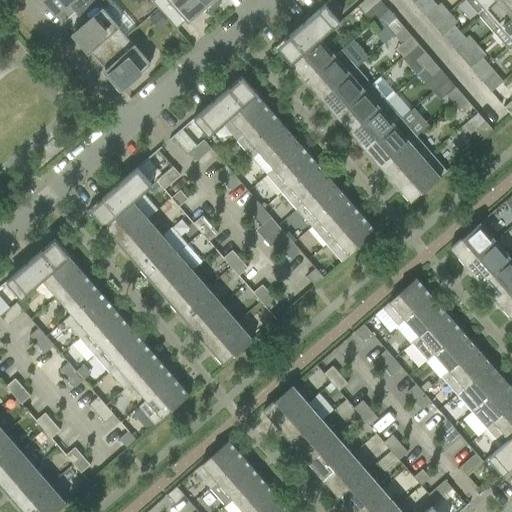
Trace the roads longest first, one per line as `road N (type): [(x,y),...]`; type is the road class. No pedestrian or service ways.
road 1 (residential): [(134,124),(278,0)]
road 2 (residential): [(0,240),(134,124)]
road 3 (residential): [(134,124),(24,0)]
